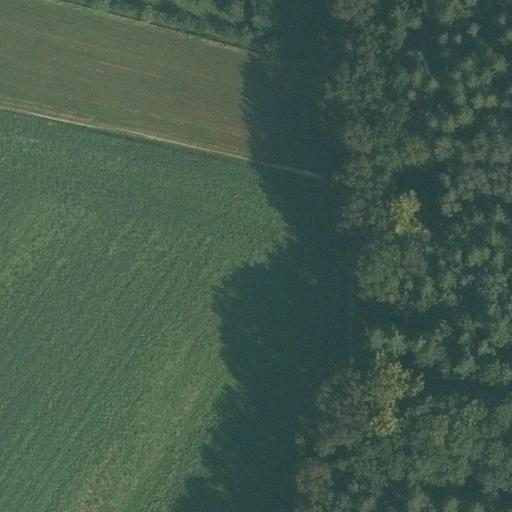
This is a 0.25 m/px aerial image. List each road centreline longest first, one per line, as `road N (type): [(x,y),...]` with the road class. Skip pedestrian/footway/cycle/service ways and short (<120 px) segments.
road 1 (track): [(313,511),(354,360),(350,0)]
road 2 (track): [(0,118),(353,211)]
